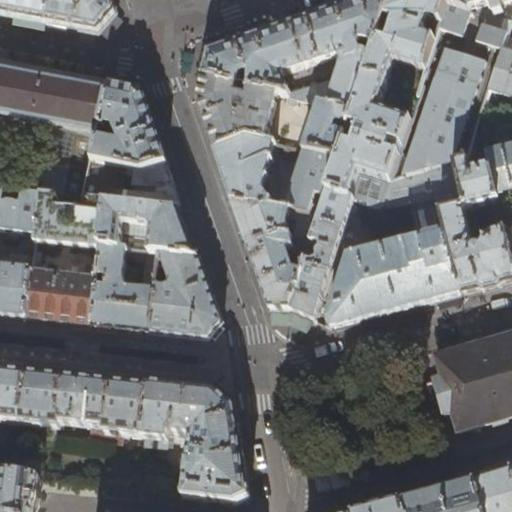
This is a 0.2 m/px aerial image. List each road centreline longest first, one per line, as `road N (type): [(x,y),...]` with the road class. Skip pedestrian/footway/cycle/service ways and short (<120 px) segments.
road 1 (residential): [(263,375),(160,65)]
road 2 (residential): [(263,375),(511,316)]
road 3 (residential): [(306,511),(511,453)]
road 4 (residential): [(160,65),(0,40)]
road 5 (residential): [(281,0),(233,16),(160,65)]
road 6 (residential): [(263,375),(279,511)]
